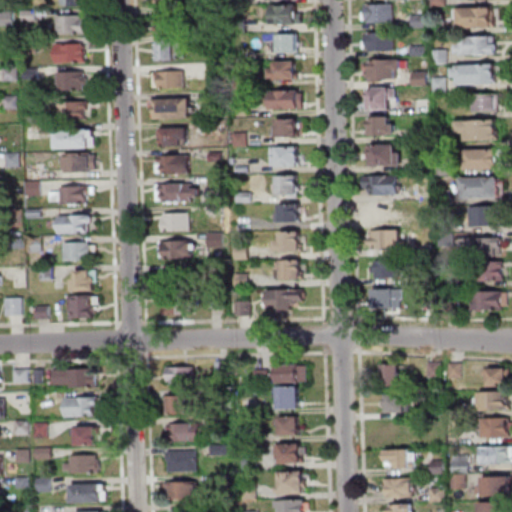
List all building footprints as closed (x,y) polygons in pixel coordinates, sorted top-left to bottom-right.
[(273,3),(300,3),(300,11),(305,11),(305,22),(273,22),(273,3)] [(394,22),(394,3),(363,3),(363,22),(394,22)] [(456,7),(456,26),(494,26),(494,7),(456,7)] [(24,12),(38,11),(38,22),(25,22),(24,12)] [(2,27),(2,13),(16,13),(16,26),(2,27)] [(57,13),(85,13),(85,32),(57,33),(57,13)] [(411,13),(412,26),(425,26),(425,13),(411,13)] [(157,14),(175,14),(175,30),(157,30),(157,14)] [(445,19),(430,18),(430,32),(444,33),(445,19)] [(396,31),(364,31),(364,50),(396,50),(396,31)] [(279,33),(301,32),(302,49),(280,50),(279,33)] [(496,53),(496,35),(456,35),(456,53),(496,53)] [(157,40),(176,39),(177,59),(158,60),(157,40)] [(39,40),(39,53),(26,53),(26,40),(39,40)] [(412,41),(412,54),(425,54),(425,40),(412,41)] [(17,56),(7,56),(6,41),(17,41),(17,56)] [(56,42),(87,41),(88,61),(57,62),(56,42)] [(433,49),(433,62),(447,62),(447,49),(433,49)] [(402,58),(367,58),(367,80),(402,80),(402,58)] [(275,59),(299,59),(299,78),(267,78),(267,68),(275,68),(275,59)] [(497,63),(452,63),(452,83),(497,83),(497,63)] [(6,82),(6,69),(20,69),(20,82),(6,82)] [(156,70),(185,69),(185,86),(156,87),(156,70)] [(26,70),(41,70),(41,80),(27,80),(26,70)] [(413,84),(426,84),(426,70),(413,70),(413,84)] [(57,71),(84,71),(84,89),(57,89),(57,71)] [(435,90),(448,91),(447,76),(433,76),(435,90)] [(397,86),(368,86),(368,109),(397,109),(397,86)] [(271,90),(305,89),(306,106),(271,107),(271,90)] [(474,92),(474,110),(499,110),(499,92),(474,92)] [(151,99),(192,97),(192,116),(157,117),(157,107),(151,107),(151,99)] [(415,97),(415,110),(429,110),(429,97),(415,97)] [(21,98),(21,110),(8,110),(7,98),(21,98)] [(61,100),(88,101),(88,119),(60,118),(61,100)] [(369,135),(397,135),(397,115),(370,115),(369,135)] [(278,118),(302,117),(302,134),(278,134),(278,118)] [(499,118),(457,118),(457,130),(467,130),(467,139),(499,139),(499,118)] [(161,127),(188,126),(188,144),(161,144),(161,127)] [(414,126),(414,140),(428,140),(429,127),(414,126)] [(57,129),(91,129),(91,147),(57,147),(57,129)] [(367,163),(401,163),(401,143),(367,143),(367,163)] [(278,145),(300,145),(300,164),(278,164),(278,145)] [(467,168),(501,168),(501,148),(467,148),(467,168)] [(64,152),(92,152),(92,155),(97,155),(97,169),(64,170),(64,152)] [(160,153),(190,153),(190,171),(155,172),(155,162),(160,162),(160,153)] [(415,153),(413,170),(428,172),(430,155),(415,153)] [(23,154),(23,168),(10,168),(10,155),(23,154)] [(279,174),(300,174),(300,192),(279,192),(279,174)] [(399,174),(364,174),(364,193),(399,193),(399,174)] [(501,175),(461,175),(461,196),(501,196),(501,175)] [(43,182),(44,195),(30,196),(30,183),(43,182)] [(156,182),(193,182),(193,187),(200,187),(201,195),(193,195),(193,199),(156,199),(156,182)] [(59,184),(95,184),(95,191),(88,191),(88,204),(59,204),(59,184)] [(371,200),(371,219),(401,219),(401,200),(371,200)] [(281,202),(303,202),(303,220),(282,220),(281,202)] [(470,225),(497,225),(497,204),(470,204),(470,225)] [(29,210),(44,210),(44,218),(29,219),(29,210)] [(165,212),(190,211),(191,230),(161,231),(161,218),(165,218),(165,212)] [(59,214),(90,213),(91,232),(60,232),(59,214)] [(370,247),(401,247),(401,228),(370,228),(370,247)] [(280,230),(302,230),(303,249),(276,249),(275,240),(280,239),(280,230)] [(504,237),(463,237),(463,254),(504,254),(504,237)] [(45,239),(45,252),(31,252),(31,240),(45,239)] [(161,240),(194,240),(194,257),(161,257),(161,240)] [(65,242),(90,242),(90,244),(93,243),(94,259),(66,260),(65,242)] [(277,259),(305,258),(305,276),(277,277),(277,259)] [(400,258),(372,258),(372,276),(400,276),(400,258)] [(504,279),(504,261),(473,261),(473,279),(504,279)] [(56,266),(56,280),(43,281),(43,267),(56,266)] [(75,270),(97,270),(98,280),(95,280),(96,290),(76,290),(75,270)] [(162,270),(192,270),(192,286),(162,286),(162,270)] [(267,287),(307,286),(307,302),(292,302),(293,308),(268,309),(267,287)] [(374,287),(374,306),(402,306),(402,287),(374,287)] [(473,309),(509,309),(509,290),(473,290),(473,309)] [(68,296),(99,294),(100,315),(69,317),(68,296)] [(446,296),(446,313),(460,312),(460,296),(446,296)] [(163,299),(191,298),(192,313),(163,314),(163,299)] [(26,299),(26,316),(10,316),(10,299),(26,299)] [(252,300),(236,300),(236,315),(252,315),(252,300)] [(52,307),(52,319),(41,320),(41,307),(52,307)] [(462,373),(462,362),(450,362),(450,373),(462,373)] [(219,363),(228,363),(229,377),(220,377),(219,363)] [(432,365),(444,365),(445,379),(432,379),(432,365)] [(453,366),(465,366),(465,378),(453,378),(453,366)] [(281,368),(312,367),(312,383),(281,384),(281,368)] [(14,369),(29,368),(29,379),(15,380),(14,369)] [(53,368),(98,369),(98,383),(53,382),(53,368)] [(388,390),(387,368),(403,368),(403,376),(406,375),(407,387),(404,387),(404,389),(388,390)] [(175,386),(175,383),(172,383),(171,370),(198,369),(199,386),(175,386)] [(259,384),(259,372),(271,371),(272,384),(259,384)] [(511,372),(511,390),(493,390),(493,372),(511,372)] [(304,389),(304,411),(283,412),(283,398),(278,398),(278,390),(304,389)] [(50,392),(49,405),(37,404),(37,392),(50,392)] [(511,394),(511,411),(489,412),(489,410),(485,410),(485,395),(511,394)] [(66,396),(95,396),(95,416),(65,415),(66,396)] [(198,414),(174,415),(174,399),(197,398),(198,414)] [(409,398),(409,415),(391,416),(390,399),(409,398)] [(242,400),(256,400),(256,415),(243,415),(242,400)] [(216,430),(216,418),(232,418),(233,429),(216,430)] [(16,419),(29,419),(30,433),(16,433),(16,419)] [(283,420),(303,420),(304,437),(284,438),(283,420)] [(488,421),(511,421),(511,439),(489,439),(488,421)] [(48,422),(48,435),(36,435),(36,422),(48,422)] [(76,424),(98,424),(98,444),(76,444),(76,424)] [(175,426),(204,425),(205,440),(176,441),(175,426)] [(245,444),(245,430),(258,429),(258,443),(245,444)] [(214,446),(230,446),(231,455),(215,456),(214,446)] [(306,466),(286,467),(286,460),(280,460),(280,447),(305,446),(306,466)] [(52,447),(52,457),(37,457),(37,447),(52,447)] [(17,448),(30,448),(30,461),(17,461),(17,448)] [(511,449),(511,466),(487,466),(486,450),(511,449)] [(201,473),(173,474),(172,453),(201,452),(201,473)] [(390,453),(413,452),(414,467),(398,468),(398,467),(391,467),(390,453)] [(65,455),(97,456),(97,472),(64,470),(65,455)] [(246,457),(256,456),(256,469),(246,470),(246,457)] [(456,475),(456,457),(471,456),(472,474),(456,475)] [(435,476),(435,463),(448,462),(448,475),(435,476)] [(286,497),(285,475),(309,475),(309,497),(286,497)] [(16,476),(31,476),(31,486),(16,486),(16,476)] [(469,490),(457,490),(456,477),(469,476),(469,490)] [(47,477),(48,489),(38,490),(38,477),(47,477)] [(511,479),(511,498),(488,499),(488,497),(483,497),(483,490),(488,490),(487,480),(511,479)] [(416,481),(417,499),(393,500),(392,481),(416,481)] [(106,482),(107,501),(72,501),(72,483),(106,482)] [(175,484),(201,483),(201,501),(175,502),(175,484)] [(259,485),(259,499),(248,499),(248,485),(259,485)] [(449,490),(449,503),(435,504),(434,490),(449,490)] [(219,502),(232,502),(232,510),(220,510),(219,502)] [(309,502),(309,511),(283,511),(283,508),(278,509),(278,503),(309,502)] [(511,511),(508,511),(508,502),(475,502),(475,511),(511,511)]
